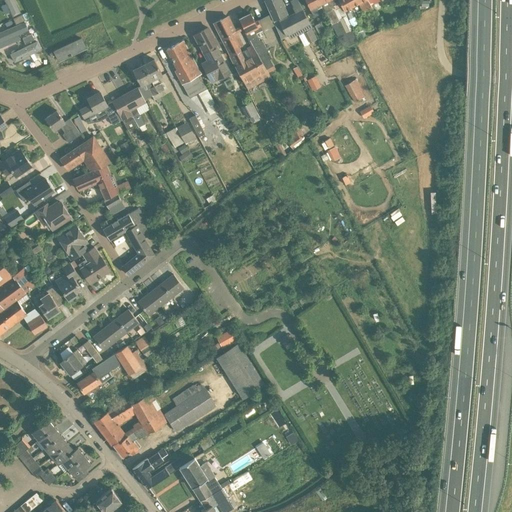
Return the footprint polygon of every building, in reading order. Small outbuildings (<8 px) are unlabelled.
[(20,13),(14,0),(4,0),(6,3),(2,6),(6,14),(11,11),(13,16),(20,13)] [(296,35),(297,36),(312,28),(297,0),(292,0),(291,1),(294,8),(293,9),(295,13),(287,17),(279,0),(263,0),(264,0),(280,37),(289,33),(291,37),(296,35)] [(321,4),(319,0),(305,0),(314,17),(325,12),(321,4)] [(341,7),(339,1),(335,3),(333,0),(319,0),(321,4),(325,12),(343,49),(358,41),(344,11),(341,7)] [(338,0),(339,1),(341,7),(344,11),(358,3),(363,12),(371,7),(367,0),(338,0)] [(239,19),(243,27),(252,45),(254,44),(267,69),(273,65),(270,59),(271,58),(261,40),(260,41),(257,37),(256,33),(262,30),(258,20),(255,22),(250,13),(239,19)] [(13,19),(16,25),(25,20),(22,15),(13,19)] [(238,32),(235,33),(227,17),(213,23),(231,57),(239,52),(237,48),(243,46),(238,32)] [(358,24),(354,17),(348,20),(352,28),(358,24)] [(0,42),(25,32),(28,30),(24,22),(0,32),(0,42)] [(314,26),(319,35),(325,31),(320,23),(314,26)] [(215,39),(213,38),(208,28),(194,35),(203,51),(209,63),(203,67),(211,82),(229,72),(215,45),(218,44),(215,39)] [(22,38),(23,39),(25,43),(25,44),(34,40),(31,34),(22,38)] [(56,56),(59,61),(69,56),(72,55),(71,55),(86,48),(81,39),(50,53),(52,58),(56,56)] [(182,84),(189,98),(207,89),(200,75),(201,74),(183,40),(167,49),(178,70),(175,71),(182,84)] [(11,55),(14,62),(41,49),(38,42),(11,55)] [(254,44),(252,45),(246,48),(247,49),(239,53),(239,52),(231,57),(230,57),(243,83),(261,74),(264,81),(270,77),(266,70),(267,69),(254,44)] [(143,65),(158,93),(162,91),(164,90),(160,83),(157,77),(162,75),(154,59),(143,65)] [(146,83),(152,96),(158,93),(143,65),(133,70),(141,86),(146,83)] [(307,79),(312,90),(322,86),(317,74),(307,79)] [(357,78),(345,85),(355,102),(367,95),(357,78)] [(138,87),(122,96),(127,105),(130,110),(139,127),(145,124),(140,115),(136,107),(145,102),(138,87)] [(100,121),(108,117),(112,125),(122,120),(119,116),(112,102),(107,105),(100,92),(88,98),(91,104),(80,110),(84,117),(94,111),(100,121)] [(122,120),(124,125),(132,120),(135,126),(137,128),(139,127),(130,110),(127,105),(122,96),(112,102),(119,116),(122,120)] [(248,117),(249,117),(252,124),(261,119),(257,112),(258,112),(252,102),(242,107),(248,117)] [(81,134),(80,133),(77,129),(70,119),(65,122),(56,110),(45,119),(54,131),(60,126),(65,133),(62,135),(68,143),(81,134)] [(198,137),(205,134),(195,115),(189,118),(198,137)] [(268,130),(270,134),(276,144),(283,140),(278,130),(280,129),(277,123),(267,127),(269,129),(268,130)] [(185,143),(187,142),(193,139),(196,137),(190,128),(185,131),(182,124),(176,127),(184,142),(185,143)] [(184,142),(176,127),(166,132),(174,148),(184,142)] [(303,137),(298,127),(289,132),(291,136),(288,139),(289,144),(291,147),(301,140),(303,137)] [(92,171),(104,165),(110,163),(93,137),(60,159),(67,169),(84,158),(92,171)] [(119,145),(124,154),(132,150),(127,141),(119,145)] [(169,150),(165,143),(160,146),(164,153),(169,150)] [(184,144),(178,148),(181,153),(187,150),(184,144)] [(188,150),(179,157),(183,163),(193,157),(188,150)] [(16,176),(31,166),(22,153),(20,155),(17,151),(0,163),(0,164),(7,174),(12,171),(16,176)] [(170,173),(179,166),(175,160),(166,166),(170,173)] [(105,199),(116,194),(111,184),(116,182),(113,176),(109,177),(104,165),(92,171),(73,179),(79,190),(98,182),(105,199)] [(29,181),(16,190),(23,201),(29,197),(34,204),(54,191),(45,179),(33,187),(29,181)] [(117,185),(120,193),(121,192),(131,188),(128,181),(117,185)] [(0,186),(0,194),(2,197),(12,190),(7,182),(0,186)] [(107,207),(117,201),(120,199),(118,194),(116,194),(105,199),(104,201),(107,207)] [(70,217),(61,202),(50,209),(46,204),(35,211),(42,222),(46,219),(52,229),(70,217)] [(109,240),(126,231),(137,224),(145,219),(138,208),(114,223),(111,219),(106,222),(108,226),(103,229),(109,240)] [(17,209),(4,218),(10,228),(23,219),(17,209)] [(153,255),(144,238),(137,224),(126,231),(139,254),(122,267),(128,275),(153,255)] [(58,238),(72,259),(86,249),(82,243),(86,241),(76,226),(58,238)] [(78,264),(81,269),(90,283),(109,270),(100,256),(99,256),(97,253),(98,252),(94,247),(83,254),(86,259),(78,264)] [(0,310),(25,292),(0,260),(0,310)] [(55,280),(68,300),(75,296),(76,298),(83,293),(74,279),(79,276),(73,268),(70,263),(62,267),(66,273),(55,280)] [(162,284),(172,297),(184,288),(173,274),(167,279),(167,280),(162,284)] [(172,297),(162,284),(157,289),(156,288),(150,293),(160,306),(172,297)] [(64,303),(53,286),(47,291),(48,293),(40,298),(43,302),(38,305),(48,319),(61,310),(58,306),(63,303),(64,303)] [(148,316),(160,306),(150,293),(143,297),(144,298),(138,303),(148,316)] [(0,313),(0,332),(14,321),(18,318),(22,314),(25,311),(20,304),(29,298),(26,294),(17,300),(0,313)] [(181,310),(177,304),(172,308),(176,313),(181,310)] [(29,326),(3,342),(12,347),(47,325),(35,307),(26,313),(23,315),(24,317),(29,326)] [(122,315),(117,319),(127,332),(139,323),(128,309),(122,314),(122,315)] [(160,316),(155,320),(159,325),(164,321),(160,316)] [(181,316),(156,328),(160,337),(185,325),(181,316)] [(111,323),(104,328),(115,341),(127,332),(117,319),(112,324),(111,323)] [(93,336),(93,337),(103,350),(115,341),(104,328),(98,332),(99,333),(94,337),(93,336)] [(233,338),(228,330),(215,337),(222,348),(235,341),(233,338)] [(135,342),(140,349),(151,342),(146,335),(135,342)] [(285,345),(290,342),(292,341),(292,340),(288,335),(280,340),(284,345),(285,345)] [(93,358),(99,354),(88,340),(83,345),(93,358)] [(221,348),(217,342),(211,346),(214,352),(221,348)] [(240,342),(218,355),(242,398),(265,384),(240,342)] [(77,383),(84,393),(101,382),(98,378),(122,362),(130,374),(141,367),(127,346),(92,368),(94,372),(77,383)] [(77,349),(60,362),(70,375),(87,362),(77,349)] [(204,388),(164,414),(175,432),(217,405),(205,387),(204,388)] [(139,443),(136,439),(137,438),(138,439),(166,422),(162,415),(158,408),(148,393),(130,405),(131,406),(110,419),(106,413),(100,417),(93,420),(112,445),(113,444),(114,446),(123,456),(130,451),(131,453),(139,447),(137,445),(139,443)] [(266,399),(271,408),(275,405),(270,397),(266,399)] [(31,432),(38,440),(54,427),(48,419),(31,432)] [(38,440),(44,448),(61,435),(54,427),(38,440)] [(293,432),(286,436),(291,445),(297,441),(293,432)] [(61,435),(44,448),(51,456),(67,443),(61,435)] [(26,450),(31,446),(24,438),(20,442),(12,448),(19,456),(26,450)] [(263,442),(256,447),(264,459),(271,454),(263,442)] [(78,447),(74,451),(67,443),(51,456),(58,464),(62,461),(74,451),(78,448),(78,447)] [(58,464),(64,472),(68,469),(84,456),(78,448),(74,451),(62,461),(58,464)] [(164,448),(158,452),(162,458),(168,454),(164,448)] [(35,460),(33,458),(31,455),(28,452),(26,450),(19,456),(23,462),(27,459),(31,463),(35,460)] [(164,460),(162,458),(158,452),(147,459),(147,458),(132,468),(139,477),(141,479),(151,473),(149,471),(154,468),(153,467),(164,460)] [(143,482),(147,488),(179,467),(193,458),(189,452),(164,467),(165,468),(152,476),(151,473),(141,479),(143,482)] [(85,469),(91,464),(84,456),(68,469),(75,477),(78,481),(81,480),(88,473),(85,469)] [(201,501),(211,494),(203,482),(207,479),(208,481),(214,477),(206,463),(200,467),(195,458),(193,459),(193,458),(179,467),(201,501)] [(48,468),(44,471),(48,477),(52,473),(48,468)] [(48,477),(44,471),(40,475),(44,480),(48,477)] [(249,472),(228,484),(233,493),(253,481),(249,472)] [(227,480),(219,485),(221,488),(229,483),(227,480)] [(102,511),(107,511),(122,501),(111,488),(106,493),(105,493),(101,496),(96,501),(93,504),(93,507),(95,510),(98,511),(101,508),(104,511),(102,511)] [(211,494),(201,501),(206,510),(201,511),(215,511),(213,506),(217,503),(212,494),(211,495),(211,494)] [(65,511),(56,500),(48,507),(52,511),(65,511)]
